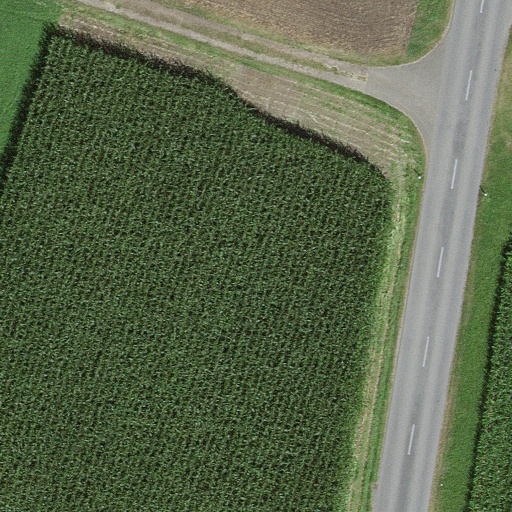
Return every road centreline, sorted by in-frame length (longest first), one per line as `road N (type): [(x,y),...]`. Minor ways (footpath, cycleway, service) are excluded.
road 1 (tertiary): [(401,511),(485,0)]
road 2 (track): [(125,0),(464,112)]
